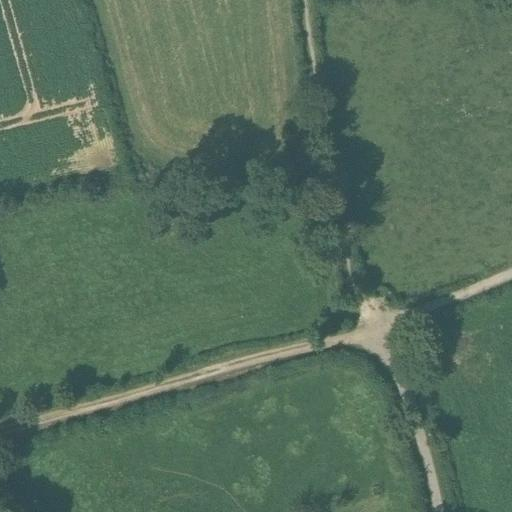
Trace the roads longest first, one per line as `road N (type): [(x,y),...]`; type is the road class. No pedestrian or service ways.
road 1 (track): [(0,431),(378,332)]
road 2 (track): [(305,0),(325,162),(361,300),(378,332)]
road 3 (track): [(378,332),(408,387),(434,511)]
road 4 (track): [(378,332),(511,274)]
